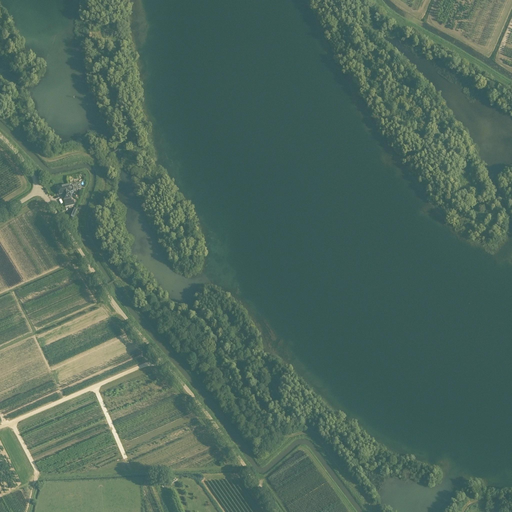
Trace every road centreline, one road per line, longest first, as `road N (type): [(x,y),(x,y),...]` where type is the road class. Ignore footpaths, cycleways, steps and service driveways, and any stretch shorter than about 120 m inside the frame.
road 1 (unclassified): [(275,511),(107,297),(41,190)]
road 2 (track): [(255,484),(304,448),(352,511)]
